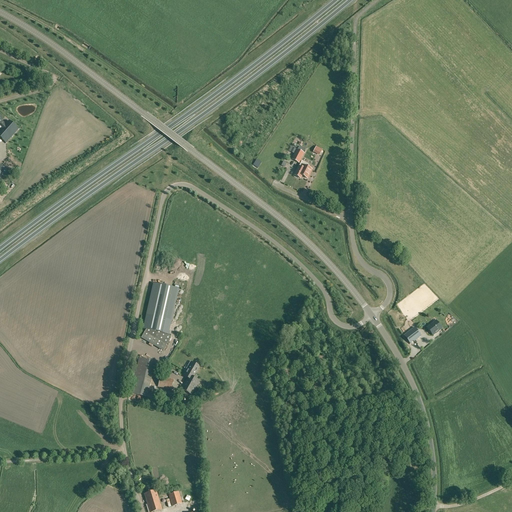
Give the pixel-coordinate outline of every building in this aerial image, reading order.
[(0,117),(0,129),(1,130),(0,131),(0,137),(6,143),(18,129),(9,121),(6,125),(1,121),(3,119),(0,117)] [(294,146),(294,147),(293,147),(291,152),(294,154),(292,159),(299,163),(304,153),(299,151),(301,148),(298,146),(297,147),(294,146)] [(317,146),(314,152),(322,155),(324,149),(317,146)] [(0,181),(9,172),(0,165),(0,181)] [(302,168),(299,166),(294,175),(300,178),(302,176),(307,179),(312,170),(304,166),(302,168)] [(14,182),(8,189),(10,191),(16,184),(14,182)] [(181,286),(159,282),(151,317),(173,321),(181,286)] [(433,336),(442,329),(436,321),(427,328),(433,336)] [(171,338),(149,325),(142,338),(163,351),(171,338)] [(421,336),(417,331),(415,328),(404,336),(405,337),(410,344),(416,339),(421,336)] [(139,358),(130,393),(142,396),(151,361),(139,358)] [(187,378),(181,389),(191,395),(199,381),(192,377),(194,374),(199,366),(193,363),(187,373),(186,372),(184,376),(187,378)] [(171,390),(174,380),(161,377),(158,387),(171,390)] [(157,390),(156,399),(177,401),(178,393),(157,390)] [(149,511),(153,511),(162,510),(156,490),(144,494),(149,511)] [(178,492),(169,495),(172,507),(182,504),(178,492)]
